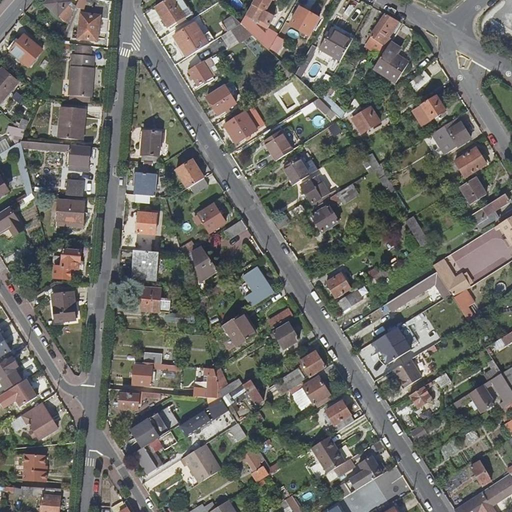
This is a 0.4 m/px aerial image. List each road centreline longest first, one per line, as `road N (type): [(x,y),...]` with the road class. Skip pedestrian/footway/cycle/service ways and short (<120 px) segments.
road 1 (residential): [(125,15),(440,511)]
road 2 (residential): [(94,390),(125,15)]
road 3 (residential): [(94,390),(65,387),(0,285)]
